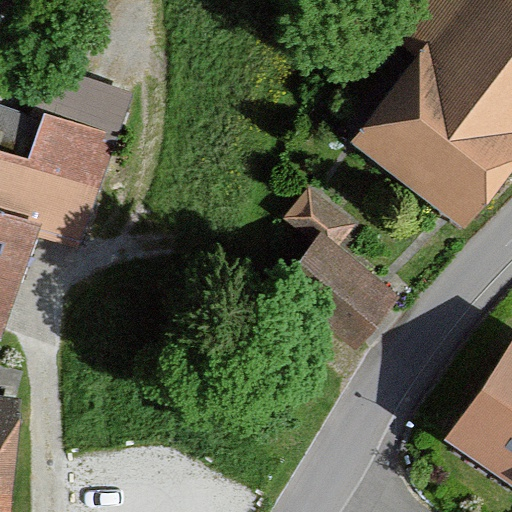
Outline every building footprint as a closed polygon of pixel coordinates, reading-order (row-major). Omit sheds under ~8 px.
[(511,0),(442,0),(341,129),(458,221),(511,151),(511,0)] [(76,235),(109,140),(46,118),(30,165),(0,154),(0,313),(33,220),(76,235)] [(321,246),(288,286),(352,338),(387,295),(330,248),(350,223),(310,191),(288,218),(321,246)] [(511,343),(452,429),(511,471),(511,343)] [(0,511),(8,511),(17,400),(0,398),(0,511)]
